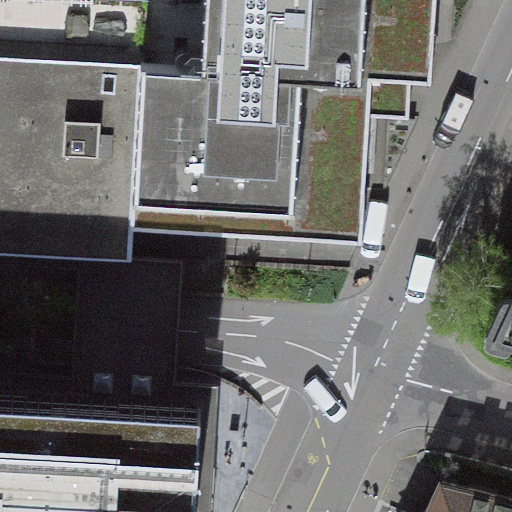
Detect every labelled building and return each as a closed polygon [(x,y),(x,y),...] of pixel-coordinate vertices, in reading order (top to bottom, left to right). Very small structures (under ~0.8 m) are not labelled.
[(200,67),(302,73),(371,77),(431,81),(434,29),(435,0),(204,0),(200,63),(200,67)] [(366,154),(371,77),(302,73),(200,67),(200,63),(142,60),(141,65),(0,56),(0,249),(79,254),(131,257),(132,241),(133,226),(361,239),(366,154)] [(79,254),(70,392),(186,399),(187,383),(190,330),(194,261),(131,257),(79,254)] [(511,292),(510,291),(509,291),(508,291),(507,292),(506,292),(505,293),(504,293),(502,295),(486,332),(485,333),(485,334),(485,335),(486,337),(487,337),(487,338),(488,339),(489,339),(503,343),(504,343),(506,343),(507,343),(508,342),(509,341),(510,341),(511,339),(511,335),(511,334),(511,292)] [(0,511),(193,511),(194,510),(196,510),(197,494),(197,489),(195,489),(197,463),(198,464),(199,459),(200,442),(198,442),(198,431),(200,400),(186,399),(70,392),(0,388),(0,511)] [(511,511),(511,498),(443,481),(429,511),(511,511)]
